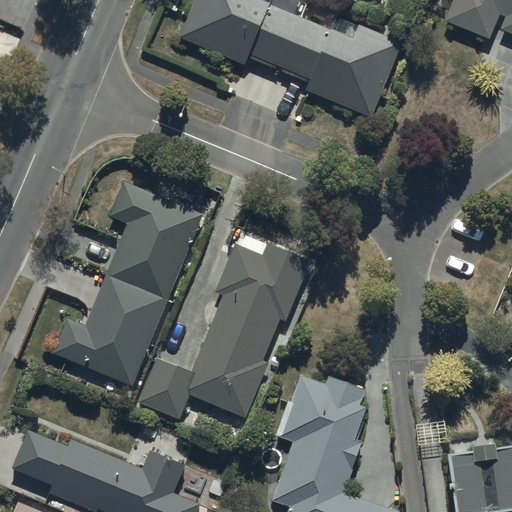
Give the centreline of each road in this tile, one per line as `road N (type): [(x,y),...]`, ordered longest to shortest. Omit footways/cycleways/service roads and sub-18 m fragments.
road 1 (residential): [(69,85),(383,210),(400,224)]
road 2 (tertiary): [(0,238),(69,85)]
road 3 (residential): [(400,224),(409,236),(410,371)]
road 4 (residential): [(400,224),(511,149)]
